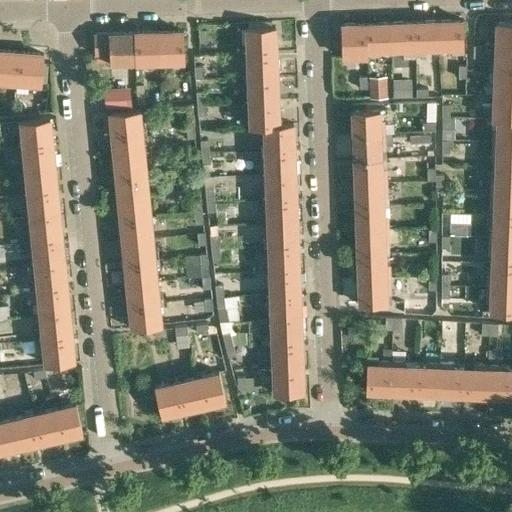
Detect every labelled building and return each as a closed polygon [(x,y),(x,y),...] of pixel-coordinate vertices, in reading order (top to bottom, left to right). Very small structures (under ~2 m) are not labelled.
[(462,19),(438,20),(439,45),(450,44),(451,50),(451,54),(463,53),(463,50),(464,50),(463,44),(462,19)] [(438,20),(413,21),(415,52),(427,51),(426,45),(439,45),(438,20)] [(511,20),(497,20),(496,44),(511,44),(511,20)] [(389,21),(365,22),(366,53),(367,53),(378,53),(378,47),(390,47),(389,21)] [(413,21),(389,21),(390,47),(402,46),(403,52),(415,52),(413,21)] [(366,53),(365,22),(340,23),(342,54),(366,53)] [(246,26),(247,51),(276,50),(275,25),(246,26)] [(183,29),(159,30),(160,59),(184,58),(183,29)] [(159,30),(134,31),(135,60),(160,59),(159,30)] [(135,60),(134,31),(94,33),(94,53),(109,53),(110,61),(135,60)] [(511,44),(496,44),(495,69),(511,69),(511,44)] [(0,49),(0,78),(17,80),(19,51),(0,49)] [(276,50),(247,51),(248,75),(277,74),(276,50)] [(19,51),(17,80),(41,82),(44,53),(19,51)] [(511,69),(495,69),(494,93),(511,93),(511,69)] [(277,74),(248,75),(249,100),(277,99),(277,74)] [(359,87),(367,86),(366,75),(358,75),(359,87)] [(369,77),(370,96),(387,95),(386,77),(369,77)] [(402,95),(412,95),(411,78),(393,78),(393,95),(402,95)] [(107,106),(131,104),(130,88),(106,90),(107,106)] [(204,90),(196,90),(197,96),(197,103),(204,103),(204,90)] [(511,93),(494,93),(493,117),(511,117),(511,93)] [(277,99),(249,100),(250,124),(293,123),(293,122),(278,122),(277,99)] [(197,103),(198,114),(205,114),(204,103),(197,103)] [(441,104),(441,116),(450,116),(450,104),(441,104)] [(110,110),(112,132),(141,129),(139,107),(110,110)] [(352,109),(353,133),(385,132),(385,118),(384,118),(383,107),(379,108),(352,109)] [(20,119),(23,143),(52,140),(49,116),(20,119)] [(441,116),(441,138),(449,138),(455,138),(455,116),(450,116),(441,116)] [(511,117),(493,117),(494,117),(493,127),(497,127),(497,141),(511,141),(511,117)] [(434,121),(422,121),(422,129),(434,129),(434,121)] [(293,123),(250,124),(264,124),(265,148),(294,147),(293,123)] [(188,137),(195,137),(194,126),(194,124),(187,125),(188,137)] [(141,129),(112,132),(114,153),(143,150),(141,129)] [(431,131),(409,133),(409,141),(432,139),(431,131)] [(385,132),(353,133),(354,157),(385,156),(385,147),(385,132)] [(208,138),(200,139),(201,152),(209,152),(208,138)] [(441,138),(441,150),(449,150),(449,138),(441,138)] [(52,140),(23,143),(25,168),(54,165),(52,140)] [(492,156),(492,165),(511,165),(511,141),(497,141),(496,157),(492,156)] [(294,147),(265,148),(266,173),(295,171),(294,147)] [(143,150),(114,153),(116,175),(145,172),(143,150)] [(201,152),(202,163),(210,162),(209,152),(201,152)] [(385,156),(354,157),(355,181),(387,180),(386,166),(385,166),(385,156)] [(54,165),(25,168),(28,192),(57,189),(54,165)] [(511,165),(492,165),(492,175),(495,175),(495,189),(511,189),(511,165)] [(434,166),(426,166),(426,179),(434,179),(434,173),(434,166)] [(295,171),(266,173),(267,197),(295,196),(295,171)] [(145,172),(116,175),(118,196),(148,193),(145,172)] [(434,185),(443,185),(443,173),(434,173),(434,179),(434,185)] [(387,180),(355,181),(356,205),(383,204),(387,204),(386,195),(387,195),(387,180)] [(213,187),(205,188),(206,200),(214,199),(213,187)] [(57,189),(28,192),(30,216),(59,213),(57,189)] [(490,205),(490,213),(511,214),(511,189),(495,189),(494,205),(490,205)] [(148,193),(118,196),(120,218),(150,215),(148,193)] [(295,196),(267,197),(268,221),(296,220),(295,196)] [(215,210),(214,199),(206,200),(207,211),(215,210)] [(195,211),(202,210),(201,200),(194,201),(195,208),(195,211)] [(383,204),(356,205),(357,229),(388,228),(388,214),(389,214),(388,204),(387,204),(383,204)] [(197,222),(204,222),(202,210),(195,211),(197,222)] [(59,213),(30,216),(33,241),(62,238),(59,213)] [(511,214),(490,213),(490,223),(494,223),(493,237),(511,238),(511,214)] [(150,215),(120,218),(123,239),(152,236),(150,215)] [(296,220),(268,221),(268,246),(297,245),(296,220)] [(455,243),(476,244),(476,226),(456,225),(455,243)] [(388,228),(357,229),(358,254),(389,252),(388,243),(389,243),(388,228)] [(426,240),(435,240),(435,228),(426,228),(426,240)] [(198,244),(206,243),(205,232),(197,233),(198,244)] [(440,247),(449,247),(449,235),(440,235),(440,247)] [(152,236),(123,239),(125,261),(154,258),(152,236)] [(218,236),(210,237),(210,238),(210,242),(211,249),(219,248),(218,236)] [(487,251),(486,261),(511,262),(511,238),(493,237),(493,251),(487,251)] [(62,238),(33,241),(35,265),(64,262),(62,238)] [(297,245),(268,246),(269,270),(298,269),(297,245)] [(211,249),(212,260),(220,259),(219,248),(211,249)] [(198,253),(200,264),(208,264),(207,252),(198,253)] [(389,252),(358,254),(359,278),(390,277),(390,262),(389,262),(389,252)] [(154,258),(125,261),(127,282),(156,280),(154,258)] [(511,262),(486,261),(486,271),(492,271),(491,286),(511,286),(511,262)] [(29,281),(30,290),(67,286),(64,262),(35,265),(37,280),(29,281)] [(298,269),(269,270),(270,295),(299,294),(298,269)] [(449,272),(440,272),(440,284),(449,284),(449,272)] [(203,287),(210,286),(209,275),(201,275),(203,287)] [(436,275),(427,276),(428,287),(436,287),(436,275)] [(390,277),(359,278),(360,302),(386,301),(386,300),(391,300),(390,277)] [(156,280),(127,282),(129,304),(158,301),(156,280)] [(223,283),(215,284),(216,296),(224,295),(223,283)] [(440,284),(440,296),(449,296),(449,284),(440,284)] [(465,297),(478,297),(479,285),(465,285),(465,297)] [(67,286),(30,290),(31,299),(39,298),(40,314),(69,311),(67,286)] [(486,309),(490,309),(490,310),(511,310),(511,286),(491,286),(491,300),(487,300),(486,309)] [(299,294),(270,295),(271,319),(300,318),(299,294)] [(217,304),(217,308),(225,307),(224,295),(216,296),(217,304)] [(206,310),(213,309),(212,298),(205,298),(206,310)] [(158,301),(129,304),(131,326),(161,323),(158,301)] [(0,317),(9,317),(8,305),(0,305),(0,317)] [(69,311),(40,314),(43,338),(72,335),(69,311)] [(384,328),(392,328),(393,316),(385,316),(384,328)] [(393,316),(392,328),(400,329),(401,317),(393,316)] [(300,318),(271,319),(272,343),(301,342),(300,318)] [(489,321),(481,321),(480,333),(488,333),(489,321)] [(489,321),(488,333),(497,334),(497,321),(489,321)] [(207,322),(196,324),(197,331),(208,330),(207,322)] [(175,326),(175,331),(175,333),(187,332),(187,325),(175,326)] [(222,334),(223,334),(225,345),(233,344),(231,332),(223,334),(222,334)] [(72,335),(43,338),(45,362),(74,360),(72,335)] [(301,342),(272,343),(273,367),(302,366),(301,342)] [(226,348),(228,357),(236,355),(233,344),(225,345),(226,348)] [(415,364),(414,391),(438,392),(439,365),(440,352),(427,351),(426,365),(415,364)] [(366,363),(367,363),(366,389),(390,390),(391,364),(377,363),(377,354),(367,354),(366,363)] [(391,364),(390,390),(414,391),(415,364),(391,364)] [(439,365),(438,392),(462,393),(463,366),(439,365)] [(302,366),(273,367),(274,392),(303,391),(302,366)] [(463,366),(462,393),(487,394),(488,367),(463,366)] [(33,369),(34,377),(46,375),(45,367),(33,369)] [(488,367),(487,394),(511,395),(511,368),(488,367)] [(219,370),(197,375),(204,404),(225,399),(219,370)] [(197,375),(176,380),(183,409),(204,404),(197,375)] [(183,409),(176,380),(155,386),(162,414),(183,409)] [(76,403),(55,408),(61,436),(82,431),(76,403)] [(55,408),(34,412),(40,441),(61,436),(55,408)] [(34,412),(13,417),(19,446),(40,441),(34,412)] [(13,417),(0,420),(0,450),(19,446),(13,417)]
